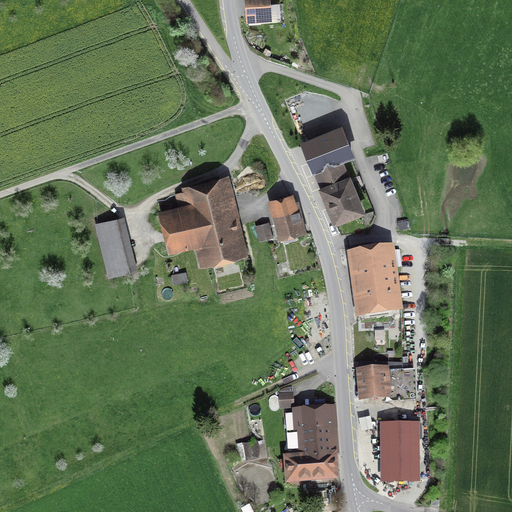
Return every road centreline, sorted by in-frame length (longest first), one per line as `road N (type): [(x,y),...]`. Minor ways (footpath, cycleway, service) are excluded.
road 1 (track): [(0,194),(253,100)]
road 2 (unclassified): [(355,499),(326,243)]
road 3 (unclassified): [(326,243),(253,100)]
road 4 (unclassified): [(181,0),(253,100)]
